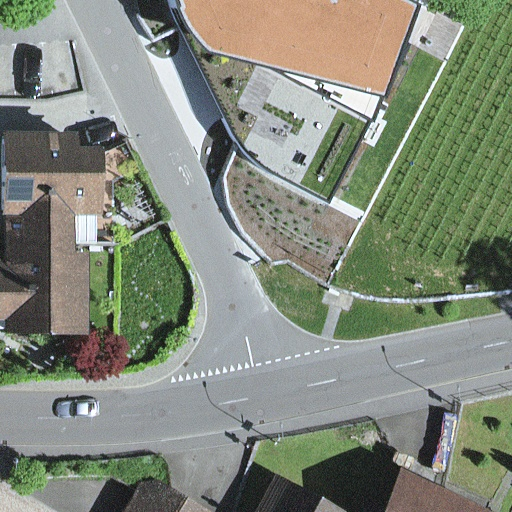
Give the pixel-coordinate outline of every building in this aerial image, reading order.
[(420,7),(407,0),(178,0),(184,18),(194,36),(210,54),(385,100),(420,7)] [(46,149),(44,231),(112,231),(112,150),(46,149)] [(44,231),(0,231),(0,302),(113,302),(112,231),(44,231)] [(402,468),(380,511),(474,511),(478,505),(402,468)] [(337,511),(275,472),(248,511),(337,511)] [(192,511),(137,481),(119,511),(192,511)]
